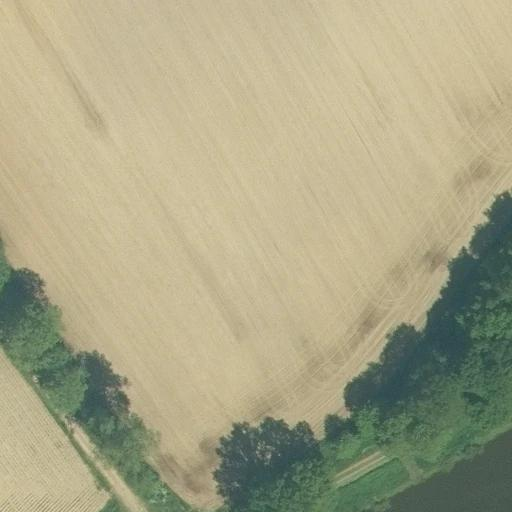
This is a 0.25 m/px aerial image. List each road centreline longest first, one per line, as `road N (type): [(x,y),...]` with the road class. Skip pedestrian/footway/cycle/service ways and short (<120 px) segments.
road 1 (track): [(511,378),(273,511)]
road 2 (track): [(137,511),(0,325)]
